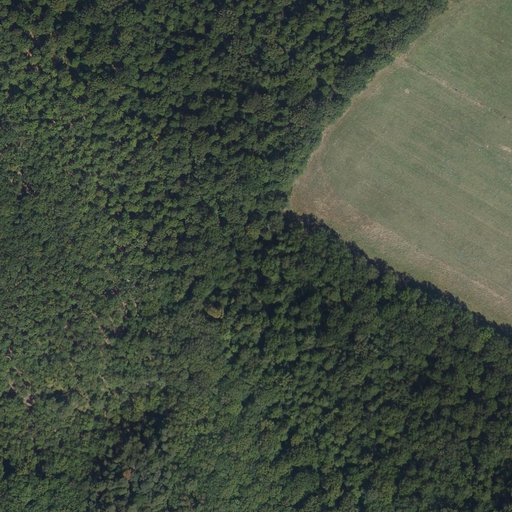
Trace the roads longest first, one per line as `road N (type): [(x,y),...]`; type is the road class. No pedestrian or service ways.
road 1 (track): [(420,0),(292,159),(200,337),(306,511)]
road 2 (track): [(0,104),(125,270),(200,337),(122,418),(0,507)]
